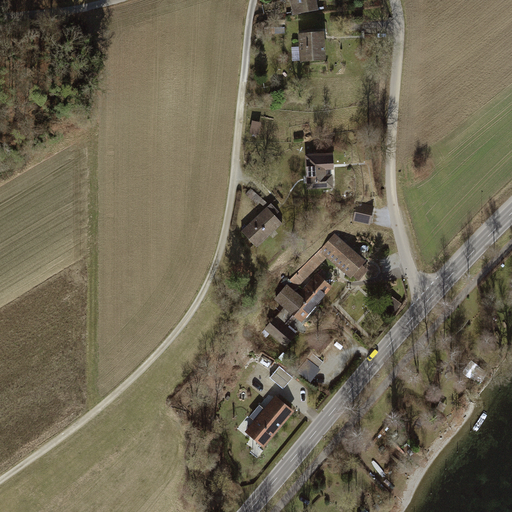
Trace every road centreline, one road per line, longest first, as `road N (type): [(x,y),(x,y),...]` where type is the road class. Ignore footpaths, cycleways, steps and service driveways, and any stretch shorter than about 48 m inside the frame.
road 1 (track): [(254,0),(232,204),(201,297),(130,381),(0,482)]
road 2 (residential): [(393,0),(399,55),(391,173),(424,307)]
road 3 (secondary): [(248,511),(424,307)]
road 4 (secondary): [(424,307),(511,213)]
